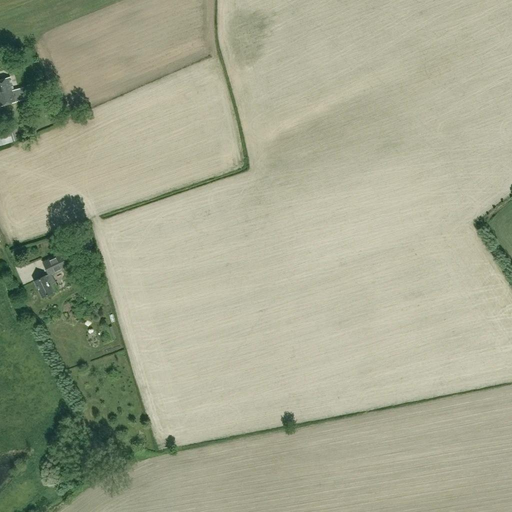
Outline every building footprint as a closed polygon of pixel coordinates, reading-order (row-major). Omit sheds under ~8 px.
[(0,106),(17,102),(10,77),(0,80),(0,106)] [(12,142),(7,126),(0,128),(0,140),(6,138),(8,143),(12,142)] [(72,239),(77,250),(94,244),(89,232),(72,239)] [(67,267),(61,254),(42,262),(48,275),(34,281),(42,297),(56,291),(53,284),(56,282),(52,275),(67,267)] [(95,254),(90,256),(94,267),(100,265),(95,254)] [(39,264),(41,263),(39,260),(32,264),(35,270),(41,267),(39,264)] [(21,285),(33,282),(31,277),(24,278),(22,270),(18,271),(21,285)] [(96,276),(99,288),(106,286),(102,274),(96,276)]
